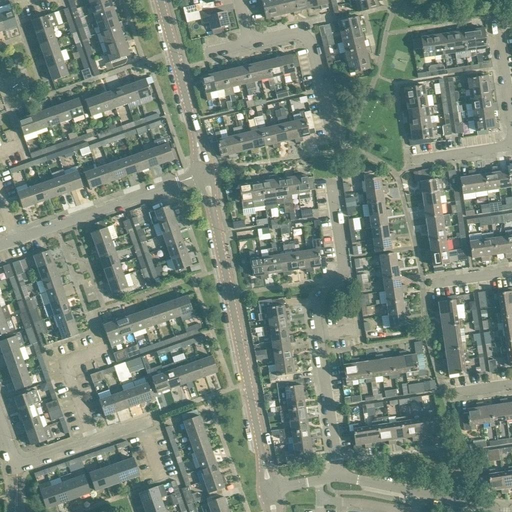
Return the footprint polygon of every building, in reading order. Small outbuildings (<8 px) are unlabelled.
[(93,13),(115,6),(114,2),(111,3),(109,0),(100,0),(85,6),(86,9),(91,7),(93,13)] [(201,4),(206,2),(207,3),(220,0),(199,0),(200,4),(185,7),(187,14),(198,11),(202,10),(201,4)] [(273,20),(277,19),(272,0),(261,0),(266,18),(273,17),(273,20)] [(283,0),(272,0),(277,19),(281,18),(280,15),(287,13),(283,0)] [(294,15),(298,14),(294,0),(283,0),(287,13),(293,12),(294,15)] [(307,8),(305,0),(294,0),(298,14),(301,13),(300,10),(307,8)] [(314,10),(318,9),(315,0),(305,0),(307,8),(313,7),(314,10)] [(328,8),(326,0),(315,0),(318,9),(321,8),(321,10),(328,8)] [(356,5),(358,12),(380,6),(379,2),(376,3),(375,0),(362,0),(356,2),(350,3),(350,7),(356,5)] [(97,23),(116,16),(114,10),(116,9),(115,6),(93,13),(97,23)] [(210,22),(213,35),(223,32),(222,27),(229,25),(225,12),(213,15),(212,9),(215,8),(215,7),(202,10),(198,11),(201,24),(210,22)] [(72,21),(71,17),(68,8),(63,10),(68,22),(72,21)] [(77,11),(76,9),(71,10),(75,19),(79,18),(77,11)] [(0,15),(5,30),(17,26),(11,10),(0,13),(0,15)] [(52,28),(51,25),(47,15),(31,21),(36,33),(52,28)] [(100,32),(122,25),(121,22),(118,23),(116,16),(97,23),(92,25),(93,28),(98,27),(100,32)] [(340,32),(359,27),(358,21),(361,20),(360,16),(338,22),(340,32)] [(78,29),(83,28),(79,18),(75,19),(78,29)] [(72,34),(76,32),(72,21),(68,22),(72,34)] [(103,42),(122,36),(120,30),(123,29),(122,25),(100,32),(103,42)] [(487,33),(484,33),(483,28),(476,29),(476,26),(473,27),(476,49),(489,47),(487,33)] [(343,43),(365,37),(364,33),(361,34),(359,27),(340,32),(343,43)] [(469,50),(476,49),(473,27),(468,27),(469,31),(463,31),(466,56),(470,55),(469,50)] [(40,45),(56,39),(52,28),(36,33),(40,45)] [(86,37),(84,30),(83,28),(78,29),(81,39),(86,37)] [(466,56),(463,31),(456,32),(455,29),(452,30),(455,52),(461,52),(462,56),(466,56)] [(445,54),(455,52),(452,30),(448,30),(448,34),(442,34),(445,54)] [(76,46),(80,44),(76,32),(72,34),(76,46)] [(445,54),(442,34),(435,36),(435,32),(431,33),(434,56),(440,55),(441,58),(442,59),(445,59),(444,54),(445,54)] [(424,57),(434,56),(431,33),(427,33),(428,37),(421,38),(424,57)] [(107,52),(129,44),(128,41),(125,42),(122,36),(103,42),(107,52)] [(90,47),(89,45),(86,37),(81,39),(85,49),(90,47)] [(360,49),(364,48),(363,41),(366,41),(365,37),(343,43),(345,52),(360,49)] [(44,57),(60,51),(56,39),(40,45),(44,57)] [(80,58),(84,56),(80,44),(76,46),(80,58)] [(107,52),(109,59),(112,68),(125,64),(125,63),(127,60),(126,57),(130,55),(129,55),(127,49),(130,48),(129,44),(107,52)] [(93,56),(91,49),(90,47),(85,49),(88,58),(93,56)] [(348,63),(370,57),(369,53),(366,54),(364,48),(360,49),(345,52),(348,63)] [(48,69),(64,63),(60,51),(44,57),(48,69)] [(290,74),(292,81),(296,79),(290,55),(283,57),(282,53),(278,54),(283,75),(290,74)] [(277,77),(283,75),(278,54),(274,55),(275,59),(268,61),(275,89),(277,89),(279,86),(277,77)] [(84,70),(88,68),(84,56),(80,58),(84,70)] [(99,75),(96,65),(93,56),(88,58),(95,77),(99,75)] [(348,63),(350,73),(369,68),(368,62),(371,61),(370,57),(348,63)] [(275,89),(268,61),(261,62),(259,58),(256,59),(261,80),(268,79),(271,90),(275,89)] [(255,82),(261,80),(256,59),(252,60),(253,64),(246,66),(252,90),(256,89),(255,82)] [(492,67),(491,60),(477,62),(478,65),(479,69),(492,67)] [(68,75),(65,66),(64,63),(48,69),(52,81),(68,75)] [(233,88),(239,86),(234,64),(230,65),(231,70),(224,71),(230,96),(231,102),(236,100),(233,88)] [(252,90),(246,66),(238,68),(237,64),(234,64),(239,86),(246,85),(248,95),(252,94),(251,90),(252,90)] [(340,75),(336,77),(333,67),(328,68),(331,78),(332,84),(342,82),(340,75)] [(230,96),(224,71),(216,73),(215,69),(212,70),(217,91),(219,98),(230,96)] [(217,91),(212,70),(208,71),(209,75),(201,77),(207,101),(212,100),(211,93),(217,91)] [(469,90),(492,86),(491,82),(488,83),(487,76),(467,79),(469,90)] [(139,99),(142,98),(151,95),(145,79),(134,83),(139,99)] [(127,103),(139,99),(134,83),(122,87),(127,103)] [(426,96),(426,95),(424,86),(405,89),(405,95),(402,96),(403,100),(426,96)] [(465,101),(490,97),(489,90),(492,90),(492,86),(469,90),(470,96),(466,96),(465,98),(465,101)] [(115,108),(127,103),(122,87),(110,92),(115,108)] [(104,112),(115,108),(110,92),(98,96),(104,112)] [(91,116),(104,112),(98,96),(85,100),(91,116)] [(307,96),(297,97),(297,102),(293,103),(294,109),(309,107),(307,96)] [(408,110),(427,107),(426,96),(403,100),(403,103),(407,103),(408,110)] [(472,111),(495,107),(494,103),(491,104),(490,97),(465,101),(465,104),(467,105),(471,104),(472,111)] [(84,115),(81,108),(78,99),(66,103),(72,119),(84,115)] [(60,123),(72,119),(66,103),(55,107),(60,123)] [(48,127),(60,123),(55,107),(42,111),(48,127)] [(406,120),(429,117),(427,107),(408,110),(409,116),(405,116),(406,120)] [(474,121),(493,118),(492,111),(495,111),(495,107),(472,111),(474,121)] [(288,123),(286,116),(285,109),(280,110),(287,141),(294,139),(296,143),(299,142),(294,121),(288,123)] [(280,142),(287,141),(280,110),(276,112),(279,125),(272,127),(277,147),(281,147),(280,142)] [(36,131),(48,127),(42,111),(31,115),(36,131)] [(299,142),(303,141),(302,137),(309,135),(308,129),(314,128),(310,111),(304,112),(304,111),(299,112),(299,113),(294,115),(295,121),(294,121),(299,142)] [(150,121),(159,118),(157,113),(148,117),(146,118),(147,122),(150,121)] [(24,136),(36,131),(31,115),(18,120),(24,136)] [(264,121),(263,121),(262,116),(258,117),(265,146),(272,144),(273,148),(277,147),(272,127),(266,128),(264,121)] [(265,146),(258,117),(253,118),(255,123),(249,125),(250,132),(255,153),(259,152),(258,148),(265,146)] [(411,130),(430,127),(429,117),(406,120),(406,124),(410,123),(411,130)] [(143,123),(147,122),(146,118),(142,119),(134,122),(135,126),(143,123)] [(474,121),(475,131),(498,128),(497,124),(494,124),(493,118),(474,121)] [(150,129),(152,128),(162,125),(160,121),(148,125),(150,129)] [(123,130),(135,126),(134,122),(122,126),(123,130)] [(463,133),(462,123),(458,123),(453,124),(455,134),(463,133)] [(446,136),(451,135),(449,124),(442,125),(444,135),(446,135),(446,136)] [(146,130),(150,129),(148,125),(144,126),(145,126),(136,129),(138,134),(146,131),(146,130)] [(112,135),(123,130),(122,126),(110,130),(112,135)] [(255,153),(250,132),(244,134),(242,126),(237,127),(243,151),(250,150),(251,154),(255,153)] [(236,153),(243,151),(237,127),(233,129),(235,136),(228,137),(233,158),(237,157),(236,153)] [(432,138),(430,128),(430,127),(411,130),(412,137),(408,137),(409,141),(432,138)] [(126,138),(138,134),(136,129),(125,133),(126,138)] [(78,137),(76,131),(70,133),(72,139),(67,141),(68,145),(80,141),(78,137)] [(233,158),(228,137),(222,139),(220,131),(215,133),(217,141),(220,157),(228,155),(229,159),(233,158)] [(114,142),(126,138),(125,133),(112,138),(114,142)] [(56,150),(68,145),(67,141),(54,145),(56,150)] [(220,157),(217,141),(210,143),(215,153),(217,158),(220,157)] [(82,155),(91,152),(89,146),(87,142),(72,147),(74,152),(80,149),(80,150),(80,149),(82,155)] [(98,143),(89,146),(91,152),(93,158),(97,157),(94,149),(99,147),(98,143)] [(156,148),(162,164),(174,159),(168,143),(156,148)] [(44,154),(56,150),(54,145),(43,149),(44,154)] [(73,152),(74,152),(72,147),(57,153),(59,157),(64,155),(65,158),(73,156),(73,152)] [(150,168),(162,164),(156,148),(144,152),(150,168)] [(40,155),(44,154),(43,149),(39,151),(30,154),(31,158),(40,155)] [(138,172),(150,168),(144,152),(132,156),(138,172)] [(47,161),(59,157),(57,153),(45,157),(47,161)] [(126,176),(138,172),(132,156),(120,160),(126,176)] [(114,180),(126,176),(120,160),(109,164),(114,180)] [(102,184),(114,180),(109,164),(96,168),(102,184)] [(77,171),(75,167),(64,171),(71,191),(83,187),(77,171)] [(486,191),(498,189),(495,167),(492,168),(492,173),(484,174),(486,191)] [(510,187),(507,167),(508,171),(500,172),(499,167),(495,167),(498,189),(510,187)] [(90,189),(102,184),(96,168),(84,173),(90,189)] [(486,191),(484,174),(476,175),(475,170),(471,171),(475,192),(486,191)] [(59,195),(71,191),(64,171),(63,171),(65,175),(53,179),(59,195)] [(421,171),(413,172),(414,182),(422,181),(421,171)] [(462,194),(475,192),(471,171),(468,171),(469,177),(460,178),(462,188),(462,194)] [(291,195),(298,194),(295,172),(291,173),(292,177),(284,178),(289,212),(294,211),(291,195)] [(300,201),(306,200),(311,199),(307,175),(299,176),(298,172),(295,172),(298,194),(299,194),(300,201)] [(289,212),(284,178),(277,179),(276,175),(272,176),(276,197),(282,196),(285,212),(289,212)] [(269,198),(276,197),(272,176),(268,176),(269,180),(262,182),(265,206),(270,206),(269,198)] [(458,189),(457,185),(456,176),(448,178),(450,190),(453,190),(458,189)] [(265,206),(262,182),(254,183),(253,178),(250,179),(254,208),(261,207),(265,206)] [(366,192),(387,189),(387,186),(381,186),(380,178),(364,180),(366,192)] [(47,200),(59,195),(53,179),(41,184),(47,200)] [(254,208),(250,179),(246,180),(246,184),(239,185),(243,215),(254,213),(254,208)] [(441,179),(422,181),(420,182),(421,190),(416,191),(417,195),(443,191),(441,179)] [(35,204),(47,200),(41,184),(29,188),(35,204)] [(23,208),(35,204),(29,188),(17,192),(23,208)] [(367,204),(384,202),(382,193),(388,193),(387,189),(366,192),(367,204)] [(440,203),(439,196),(444,196),(443,191),(417,195),(422,194),(423,202),(418,203),(418,207),(440,203)] [(461,212),(460,204),(460,201),(455,201),(456,205),(451,206),(452,213),(457,213),(461,212)] [(369,216),(391,213),(390,209),(385,210),(384,202),(367,204),(369,216)] [(425,218),(442,216),(440,203),(418,207),(419,210),(424,209),(425,218)] [(158,223),(174,217),(170,205),(154,211),(158,223)] [(313,217),(312,210),(312,209),(300,211),(302,219),(313,217)] [(371,228),(387,225),(386,217),(391,216),(391,213),(369,216),(371,228)] [(503,222),(511,220),(511,213),(502,215),(503,222)] [(500,223),(503,222),(502,215),(491,217),(491,221),(492,225),(500,223)] [(422,230),(444,227),(442,216),(425,218),(427,226),(421,227),(422,230)] [(136,231),(140,229),(136,217),(132,219),(136,231)] [(163,235),(178,229),(174,217),(158,223),(163,235)] [(471,224),(479,223),(478,218),(466,220),(468,231),(472,230),(471,224)] [(129,233),(133,232),(129,220),(124,221),(129,233)] [(111,240),(111,239),(117,237),(112,225),(91,233),(95,245),(111,240)] [(373,240),(394,237),(394,233),(389,234),(387,225),(371,228),(373,240)] [(465,236),(463,228),(463,225),(459,225),(460,232),(456,233),(457,237),(460,236),(460,237),(465,236)] [(429,242),(445,239),(444,227),(422,230),(422,234),(428,233),(429,242)] [(140,243),(145,241),(147,240),(143,228),(140,229),(136,231),(140,243)] [(167,247),(183,241),(178,229),(163,235),(167,247)] [(351,239),(360,238),(359,230),(354,231),(350,231),(351,239)] [(137,244),(136,241),(133,232),(129,233),(133,245),(137,244)] [(505,258),(509,258),(505,236),(494,238),(496,254),(504,253),(505,258)] [(375,252),(391,250),(390,241),(395,240),(394,237),(373,240),(375,252)] [(319,259),(325,258),(322,238),(312,240),(313,250),(307,251),(310,272),(313,271),(313,267),(320,266),(319,259)] [(488,256),(496,254),(494,238),(482,240),(485,261),(488,261),(488,256)] [(425,254),(447,251),(445,239),(429,242),(430,250),(425,251),(425,254)] [(99,257),(115,252),(111,240),(95,245),(99,257)] [(481,262),(485,261),(482,240),(469,242),(472,258),(481,257),(481,262)] [(149,253),(146,244),(145,241),(140,243),(144,255),(149,253)] [(171,259),(187,253),(183,241),(167,247),(171,259)] [(142,256),(139,247),(137,244),(133,245),(137,257),(142,256)] [(298,269),(294,245),(294,244),(283,245),(284,254),(287,275),(291,275),(290,271),(298,269)] [(310,272),(307,251),(300,252),(299,245),(294,245),(298,269),(305,268),(306,273),(310,272)] [(287,275),(284,254),(277,255),(276,248),(272,249),(275,273),(283,272),(283,276),(287,275)] [(468,260),(466,248),(457,250),(458,262),(468,260)] [(268,274),(275,273),(272,249),(267,250),(268,256),(262,257),(265,279),(268,278),(268,274)] [(37,268),(53,262),(49,250),(33,256),(37,268)] [(265,279),(262,257),(255,259),(253,251),(249,252),(252,276),(260,275),(261,279),(265,279)] [(449,263),(447,253),(447,251),(425,254),(426,258),(431,257),(433,266),(449,263)] [(103,269),(119,264),(115,252),(99,257),(103,269)] [(153,265),(152,262),(149,253),(144,255),(149,266),(153,265)] [(191,265),(187,253),(171,259),(175,271),(191,265)] [(381,268),(403,264),(402,261),(397,262),(395,253),(379,255),(381,268)] [(21,274),(23,273),(19,261),(12,263),(16,275),(21,274)] [(42,280),(58,275),(53,262),(37,268),(42,280)] [(0,276),(1,281),(9,278),(14,276),(9,264),(0,267),(0,276)] [(107,281),(124,275),(119,264),(103,269),(107,281)] [(383,279),(399,277),(398,269),(403,268),(403,264),(381,268),(383,279)] [(157,277),(154,268),(153,265),(149,266),(153,279),(157,277)] [(25,286),(24,283),(21,274),(16,275),(21,287),(25,286)] [(363,291),(362,282),(367,281),(366,274),(356,275),(359,292),(363,291)] [(46,292),(62,286),(58,275),(42,280),(46,292)] [(128,288),(125,278),(124,275),(107,281),(112,293),(128,288)] [(18,288),(17,285),(14,276),(9,278),(13,290),(18,288)] [(384,291),(406,288),(406,285),(400,285),(399,277),(383,279),(384,291)] [(29,298),(26,289),(25,286),(21,287),(25,299),(29,298)] [(50,304),(66,298),(62,286),(46,292),(50,304)] [(22,300),(19,291),(18,288),(13,290),(18,302),(22,300)] [(386,303),(403,301),(401,292),(407,292),(406,288),(384,291),(386,303)] [(485,291),(477,292),(480,308),(487,307),(485,291)] [(500,306),(511,303),(511,291),(493,294),(494,300),(499,299),(500,306)] [(194,317),(193,311),(187,296),(174,300),(180,316),(182,321),(194,317)] [(33,309),(32,306),(29,298),(25,299),(29,311),(33,309)] [(48,317),(70,310),(66,298),(50,304),(54,315),(48,317)] [(367,315),(365,305),(369,304),(368,298),(360,299),(362,315),(367,315)] [(258,301),(260,314),(267,313),(268,320),(290,316),(289,312),(285,313),(284,305),(272,307),(271,299),(258,301)] [(435,315),(456,312),(455,306),(460,305),(459,299),(438,302),(439,311),(435,312),(435,315)] [(26,311),(25,309),(22,300),(18,302),(22,313),(26,311)] [(168,320),(180,316),(174,300),(163,304),(168,320)] [(388,315),(410,312),(409,308),(404,309),(403,301),(386,303),(388,315)] [(497,318),(511,316),(511,303),(500,306),(501,313),(496,313),(497,318)] [(156,324),(168,320),(163,304),(151,308),(156,324)] [(145,328),(156,324),(151,308),(139,312),(145,328)] [(37,321),(34,313),(33,309),(29,311),(33,323),(37,321)] [(58,328),(74,322),(70,310),(48,317),(53,329),(58,327),(58,328)] [(31,327),(27,315),(26,311),(22,313),(20,314),(25,329),(27,328),(31,327)] [(132,333),(145,328),(139,312),(127,317),(132,333)] [(410,312),(388,315),(390,327),(406,325),(405,316),(410,315),(410,312)] [(442,327),(462,324),(462,319),(457,319),(456,312),(435,315),(436,319),(440,318),(442,327)] [(262,332),(287,328),(286,321),(290,320),(290,316),(268,320),(269,326),(262,327),(262,332)] [(503,330),(511,328),(511,316),(497,318),(498,323),(502,323),(503,330)] [(120,337),(132,333),(127,317),(115,321),(120,337)] [(0,334),(2,334),(9,332),(4,320),(0,321),(0,334)] [(42,333),(41,330),(37,321),(33,323),(36,332),(37,335),(42,333)] [(109,341),(120,337),(115,321),(103,325),(109,341)] [(62,340),(78,334),(74,322),(58,328),(62,340)] [(439,339),(460,336),(459,329),(463,329),(462,324),(442,327),(443,335),(438,336),(439,339)] [(37,342),(32,330),(31,327),(27,328),(32,344),(37,342)] [(188,337),(200,333),(199,328),(186,333),(188,337)] [(285,340),(293,339),(292,335),(288,336),(287,328),(262,332),(263,336),(271,335),(272,342),(285,340)] [(501,342),(511,340),(511,328),(503,330),(504,336),(500,337),(501,342)] [(46,345),(43,336),(42,333),(37,335),(38,337),(42,347),(46,345)] [(176,341),(188,337),(186,333),(174,337),(176,341)] [(193,343),(197,342),(206,339),(204,335),(192,339),(193,343)] [(0,346),(3,354),(19,348),(15,336),(0,341),(0,346)] [(445,350),(466,347),(465,342),(461,343),(460,336),(439,339),(439,343),(444,342),(445,350)] [(164,345),(176,341),(174,337),(162,341),(164,345)] [(187,345),(193,343),(192,339),(180,343),(182,347),(183,347),(184,350),(189,349),(187,345)] [(266,354),(290,351),(289,343),(294,342),(293,339),(285,340),(272,342),(273,349),(265,350),(266,354)] [(507,353),(511,352),(511,340),(501,342),(501,347),(506,347),(507,353)] [(152,350),(164,345),(162,341),(151,345),(152,350)] [(41,354),(38,346),(37,342),(32,344),(35,352),(26,355),(27,358),(36,355),(41,354)] [(170,352),(182,347),(180,343),(168,347),(170,352)] [(140,354),(152,350),(151,345),(139,349),(140,354)] [(158,356),(170,352),(168,347),(156,351),(158,356)] [(442,363),(463,360),(462,353),(467,352),(466,347),(445,350),(446,359),(442,359),(442,363)] [(7,366),(23,360),(19,348),(3,354),(7,366)] [(128,358),(140,354),(139,349),(127,354),(128,358)] [(128,358),(127,354),(126,351),(114,355),(116,362),(128,358)] [(275,365),(296,361),(296,358),(291,358),(290,351),(266,354),(266,359),(274,358),(275,365)] [(412,371),(413,376),(418,375),(415,354),(407,356),(406,351),(402,352),(405,372),(412,371)] [(399,373),(405,372),(402,352),(399,352),(399,357),(391,358),(394,379),(399,378),(399,373)] [(508,360),(503,361),(504,366),(511,365),(511,352),(507,353),(508,360)] [(45,366),(44,363),(41,354),(36,355),(41,367),(45,366)] [(205,376),(199,360),(197,354),(186,358),(188,364),(187,364),(193,380),(205,376)] [(375,377),(382,376),(379,355),(375,356),(376,360),(367,361),(371,387),(376,386),(375,377)] [(394,379),(391,358),(383,359),(382,355),(379,355),(382,376),(389,375),(389,379),(394,379)] [(199,360),(205,376),(217,372),(212,356),(199,360)] [(485,372),(485,369),(483,356),(478,357),(480,366),(475,367),(476,373),(485,372)] [(127,366),(142,361),(141,357),(126,362),(127,366)] [(371,387),(367,361),(359,363),(358,358),(355,359),(358,380),(365,378),(366,383),(367,387),(371,387)] [(351,381),(358,380),(355,359),(351,359),(352,364),(343,365),(346,386),(352,385),(351,381)] [(11,378),(28,372),(23,360),(7,366),(11,378)] [(449,374),(469,371),(469,366),(464,367),(463,360),(442,363),(443,366),(447,366),(449,374)] [(270,383),(293,380),(292,374),(294,373),(293,366),(297,365),(296,361),(275,365),(276,371),(269,372),(270,383)] [(131,377),(127,366),(126,362),(114,366),(115,371),(119,381),(131,377)] [(181,385),(193,380),(187,364),(176,369),(181,385)] [(49,378),(46,369),(45,366),(41,367),(45,380),(49,378)] [(169,389),(181,385),(176,369),(164,373),(169,389)] [(90,375),(93,383),(105,379),(102,370),(90,375)] [(16,390),(25,387),(32,384),(28,372),(11,378),(16,390)] [(157,393),(169,389),(164,373),(151,377),(157,393)] [(286,399),(307,395),(307,392),(303,392),(301,385),(294,386),(293,380),(270,383),(270,384),(276,383),(278,393),(285,392),(286,399)] [(434,382),(424,383),(425,391),(435,389),(434,382)] [(153,399),(149,390),(147,383),(135,387),(141,403),(153,399)] [(56,396),(55,393),(52,384),(47,386),(52,398),(56,396)] [(129,407),(141,403),(135,387),(123,391),(129,407)] [(396,389),(384,391),(385,398),(397,396),(396,389)] [(18,410),(34,404),(30,391),(14,397),(18,410)] [(117,411),(129,407),(123,391),(112,395),(117,411)] [(104,416),(117,411),(112,395),(99,400),(104,416)] [(275,412),(305,407),(304,402),(308,401),(307,395),(286,399),(287,405),(275,407),(275,412)] [(60,408),(57,400),(56,396),(52,398),(53,401),(46,404),(49,412),(60,408)] [(500,421),(507,420),(504,399),(500,400),(501,404),(493,405),(496,426),(501,426),(500,421)] [(496,426),(493,405),(484,407),(484,402),(480,403),(483,424),(490,423),(491,427),(496,426)] [(476,425),(483,424),(480,403),(477,403),(477,408),(469,409),(472,430),(477,429),(476,425)] [(22,421),(38,415),(34,404),(18,410),(22,421)] [(289,421),(311,418),(310,416),(306,417),(305,407),(275,412),(276,416),(288,414),(289,421)] [(64,420),(63,417),(60,408),(49,412),(51,420),(59,418),(60,422),(64,420)] [(424,414),(419,414),(419,413),(412,414),(413,420),(416,441),(420,440),(419,436),(427,434),(424,414)] [(424,414),(427,434),(436,433),(436,438),(440,437),(437,416),(430,417),(429,413),(424,414)] [(26,433),(42,427),(38,415),(22,421),(26,433)] [(187,433),(203,428),(199,415),(183,421),(187,433)] [(416,441),(413,420),(406,421),(405,416),(400,417),(403,438),(412,437),(412,441),(416,441)] [(395,439),(403,438),(400,417),(395,418),(396,422),(389,423),(392,444),(396,444),(395,439)] [(279,434),(308,430),(307,423),(311,422),(311,418),(289,421),(290,428),(271,431),(272,435),(279,434)] [(69,432),(65,423),(64,420),(60,422),(64,434),(69,432)] [(392,444),(389,423),(382,424),(381,420),(376,421),(380,442),(388,440),(389,445),(392,444)] [(371,443),(380,442),(376,421),(371,421),(372,426),(365,427),(368,448),(372,447),(371,443)] [(368,448),(365,427),(358,428),(358,424),(352,424),(355,445),(364,444),(365,448),(368,448)] [(47,440),(44,430),(42,427),(26,433),(31,445),(47,440)] [(191,445),(207,439),(203,428),(187,433),(191,445)] [(293,444),(314,441),(314,437),(309,438),(308,430),(279,434),(279,439),(292,437),(293,444)] [(196,457),(212,451),(207,439),(191,445),(196,457)] [(284,452),(286,465),(307,461),(306,454),(312,453),(310,445),(315,444),(314,441),(293,444),(294,451),(284,452)] [(106,453),(105,448),(94,452),(96,456),(98,456),(99,458),(107,456),(106,453)] [(181,450),(178,451),(178,450),(173,452),(177,460),(181,459),(180,456),(183,455),(181,450)] [(200,469),(216,463),(212,451),(196,457),(200,469)] [(82,461),(96,456),(94,452),(80,457),(82,461)] [(70,465),(82,461),(80,457),(69,461),(70,465)] [(128,479),(139,475),(133,458),(122,462),(128,479)] [(57,470),(64,467),(67,476),(71,475),(66,462),(56,466),(57,470)] [(117,483),(128,479),(122,462),(111,466),(117,483)] [(204,481),(220,475),(216,463),(200,469),(204,481)] [(106,486),(117,483),(111,466),(100,470),(106,486)] [(509,488),(511,487),(511,466),(509,467),(509,471),(503,472),(506,493),(509,493),(509,488)] [(35,477),(47,474),(45,469),(34,473),(35,477)] [(506,493),(503,472),(496,473),(495,469),(490,470),(493,490),(502,489),(502,494),(506,493)] [(95,490),(106,486),(100,470),(89,474),(95,490)] [(90,492),(86,483),(84,475),(72,479),(78,496),(90,492)] [(208,493),(215,491),(224,488),(220,475),(204,481),(208,493)] [(68,500),(78,496),(72,479),(62,483),(68,500)] [(179,491),(178,489),(175,480),(171,482),(175,493),(179,491)] [(57,504),(68,500),(62,483),(51,487),(57,504)] [(187,504),(191,503),(194,502),(188,486),(181,489),(187,504)] [(46,508),(57,504),(51,487),(40,491),(46,508)] [(160,498),(159,496),(156,487),(139,493),(143,504),(160,498)] [(183,502),(180,494),(179,491),(175,493),(169,495),(172,506),(178,503),(183,502)] [(210,511),(217,511),(227,508),(223,496),(207,502),(210,511)] [(145,511),(155,511),(164,509),(160,498),(143,504),(145,511)]
